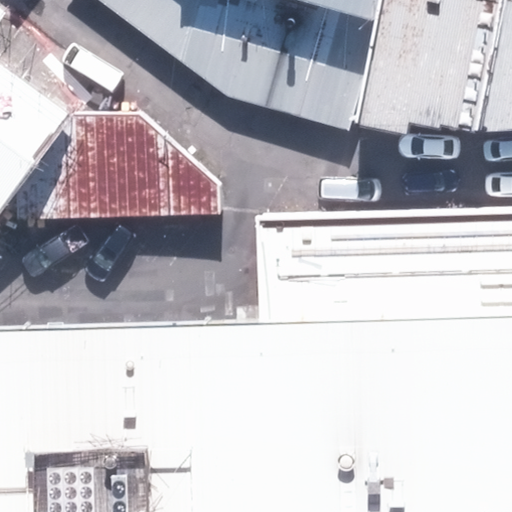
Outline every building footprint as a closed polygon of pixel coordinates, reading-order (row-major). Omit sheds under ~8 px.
[(15,0),(0,0),(0,216),(25,184),(85,107),(87,105),(0,40),(0,27),(18,2),(15,0)] [(354,121),(380,0),(103,0),(226,95),(353,132),(354,121)] [(511,0),(380,0),(354,121),(408,133),(411,120),(511,125),(511,0)] [(85,107),(25,184),(25,217),(230,208),(230,178),(150,106),(85,107)] [(511,511),(511,212),(256,217),(258,320),(0,326),(0,511),(511,511)]
